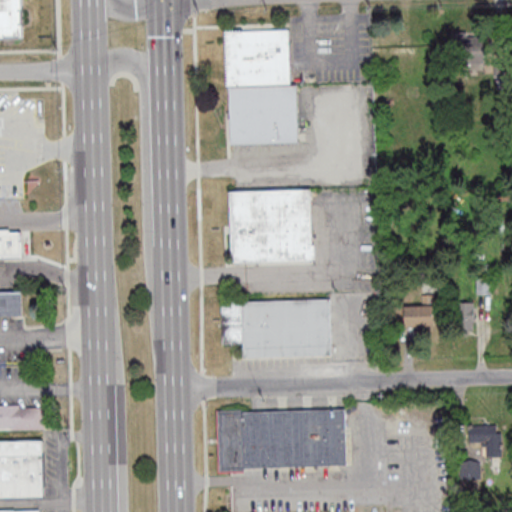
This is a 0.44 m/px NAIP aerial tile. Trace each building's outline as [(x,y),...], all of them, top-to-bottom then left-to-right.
[(0,0),(0,38),(24,38),(22,0),(0,0)] [(291,84),(290,29),(228,31),(230,143),(299,142),(298,84),(291,84)] [(484,31),(455,31),(455,66),(484,66),(484,31)] [(231,261),(313,259),(312,188),(230,189),(231,261)] [(0,256),(23,256),(23,229),(0,229),(0,256)] [(478,294),(491,294),(491,279),(478,279),(478,294)] [(0,315),(25,315),(25,291),(0,291),(0,315)] [(243,355),(332,354),(331,298),(221,300),(222,343),(243,343),(243,355)] [(475,302),(458,302),(458,329),(475,329),(475,302)] [(437,326),(437,305),(406,305),(406,326),(437,326)] [(46,404),(0,403),(0,428),(46,429),(46,404)] [(347,466),(346,408),(219,410),(220,467),(347,466)] [(481,478),(481,455),(503,455),(502,425),(462,425),(462,478),(481,478)] [(0,496),(45,496),(44,441),(0,441),(0,496)]
